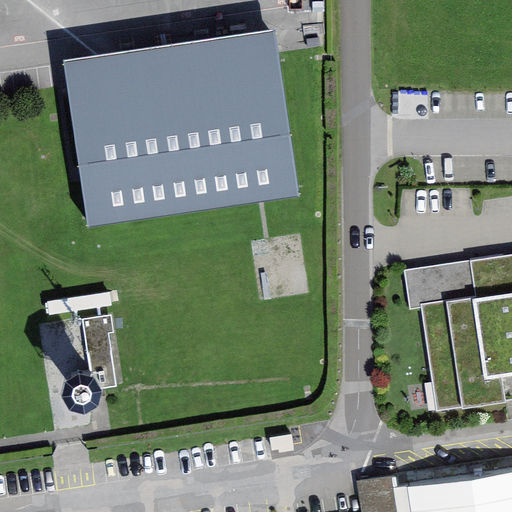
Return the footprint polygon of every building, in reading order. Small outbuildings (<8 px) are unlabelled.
[(274,31),(63,64),(80,190),(87,227),(257,203),(263,201),(298,196),(278,54),(274,31)] [(511,255),(406,270),(411,308),(422,307),(432,381),(424,382),(428,412),(462,407),(462,410),(507,403),(506,400),(511,399),(511,255)] [(118,383),(122,388),(116,339),(122,338),(120,317),(80,321),(87,388),(89,385),(94,380),(100,378),(106,377),(112,379),(118,383)] [(89,409),(93,413),(99,416),(106,417),(112,415),(117,412),(122,407),(124,401),(124,394),(122,388),(118,383),(112,379),(106,377),(100,378),(94,380),(89,385),(87,388),(86,390),(85,397),(86,403),(89,409)] [(389,472),(355,477),(357,491),(360,511),(511,511),(511,448),(389,467),(389,472)]
